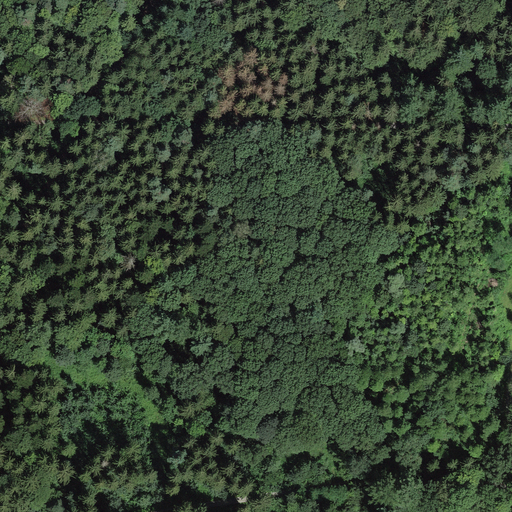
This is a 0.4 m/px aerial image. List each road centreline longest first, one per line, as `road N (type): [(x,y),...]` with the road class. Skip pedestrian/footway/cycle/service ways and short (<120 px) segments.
road 1 (track): [(0,118),(195,128),(511,123)]
road 2 (track): [(511,488),(305,486),(161,511)]
road 3 (track): [(0,265),(76,122),(159,0)]
